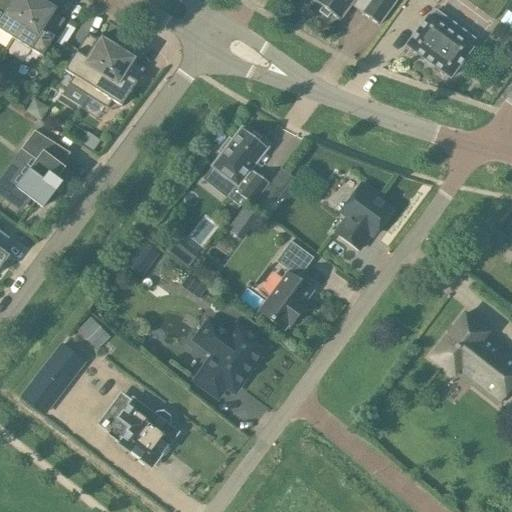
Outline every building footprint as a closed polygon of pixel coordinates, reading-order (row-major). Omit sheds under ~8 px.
[(0,0),(0,30),(13,39),(37,0),(0,0)] [(46,0),(37,0),(13,39),(42,57),(65,20),(55,13),(56,12),(49,8),(52,4),(46,0)] [(313,0),(313,1),(339,20),(353,1),(365,9),(362,13),(378,25),(396,0),(313,0)] [(454,23),(437,11),(432,19),(429,17),(430,17),(428,16),(427,17),(428,17),(408,44),(407,44),(407,45),(408,46),(449,76),(449,77),(450,78),(451,76),(471,49),(472,48),(471,47),(448,31),(454,23)] [(57,40),(65,44),(76,27),(68,23),(57,40)] [(69,84),(88,96),(120,46),(108,38),(105,42),(98,38),(97,39),(88,34),(65,70),(74,76),(69,84)] [(120,46),(88,96),(107,108),(113,100),(122,106),(145,69),(136,63),(136,62),(129,57),(131,53),(120,46)] [(8,83),(0,95),(0,96),(24,111),(32,98),(8,83)] [(252,206),(269,184),(251,170),(267,148),(242,129),(233,140),(229,137),(218,152),(222,155),(212,167),(237,186),(228,197),(240,207),(245,200),(252,206)] [(17,189),(42,208),(55,191),(54,191),(60,184),(61,183),(57,179),(65,168),(61,165),(70,153),(35,131),(21,149),(38,162),(17,189)] [(376,194),(362,183),(341,212),(348,217),(336,233),(359,250),(377,225),(380,227),(393,210),(374,197),(376,194)] [(244,205),(230,229),(245,238),(259,213),(244,205)] [(0,262),(3,259),(6,261),(9,256),(0,249),(8,239),(9,238),(0,231),(0,262)] [(146,277),(163,252),(147,240),(129,265),(146,277)] [(187,270),(197,258),(173,240),(164,251),(187,270)] [(293,265),(259,312),(283,330),(287,325),(290,328),(300,314),(297,311),(303,303),(313,290),(298,279),(313,258),(291,241),(280,255),(293,265)] [(511,356),(486,336),(488,333),(465,314),(431,357),(455,376),(457,373),(498,405),(511,386),(511,356)] [(98,349),(112,335),(94,316),(80,329),(98,349)] [(230,336),(209,321),(195,340),(216,356),(207,369),(205,368),(196,381),(217,397),(226,385),(234,390),(246,373),(246,374),(247,372),(246,371),(251,365),(252,366),(253,364),(265,347),(237,327),(230,336)] [(62,345),(23,396),(45,413),(62,391),(53,384),(75,355),(62,345)] [(133,399),(108,434),(107,435),(152,468),(170,443),(165,440),(173,429),(169,426),(171,423),(170,416),(164,411),(157,412),(154,415),(133,399)]
